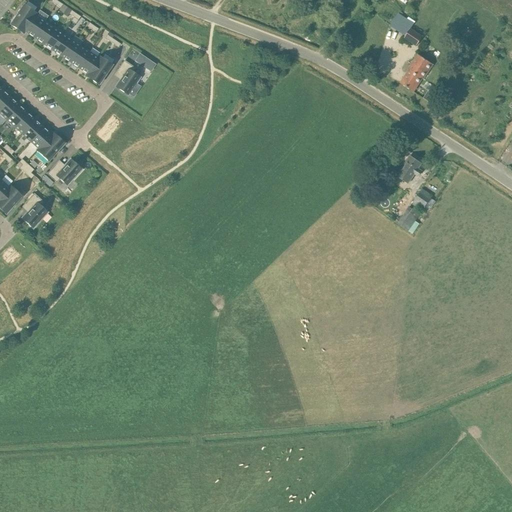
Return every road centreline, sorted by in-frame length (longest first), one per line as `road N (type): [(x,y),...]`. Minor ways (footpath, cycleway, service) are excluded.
road 1 (unclassified): [(511,186),(336,67),(171,0)]
road 2 (residential): [(79,138),(106,104),(14,40),(0,40)]
